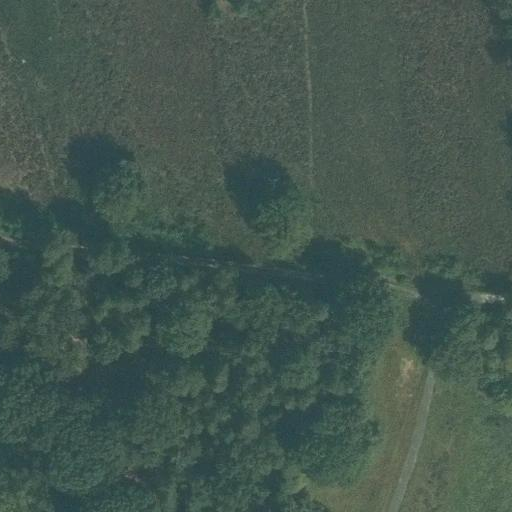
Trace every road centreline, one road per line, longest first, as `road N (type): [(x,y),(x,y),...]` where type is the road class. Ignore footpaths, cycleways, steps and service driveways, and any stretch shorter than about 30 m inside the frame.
road 1 (track): [(449,295),(0,240)]
road 2 (track): [(391,511),(449,295),(511,303)]
